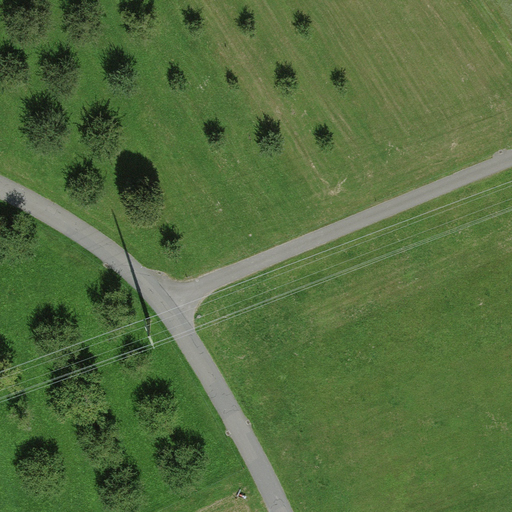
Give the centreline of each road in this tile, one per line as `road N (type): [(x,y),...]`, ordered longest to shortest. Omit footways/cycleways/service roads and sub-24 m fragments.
road 1 (unclassified): [(0,185),(89,238),(166,303),(282,511)]
road 2 (track): [(166,303),(511,160)]
